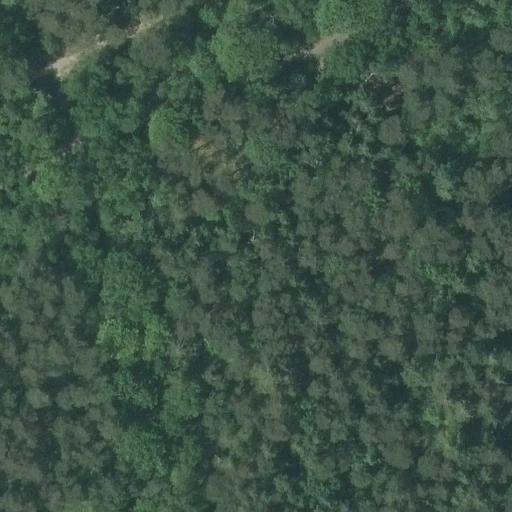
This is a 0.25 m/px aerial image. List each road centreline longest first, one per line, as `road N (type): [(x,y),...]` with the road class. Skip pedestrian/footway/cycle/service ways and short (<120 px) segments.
road 1 (track): [(19,0),(171,511)]
road 2 (unknown): [(406,0),(0,176)]
road 3 (track): [(0,99),(217,0)]
